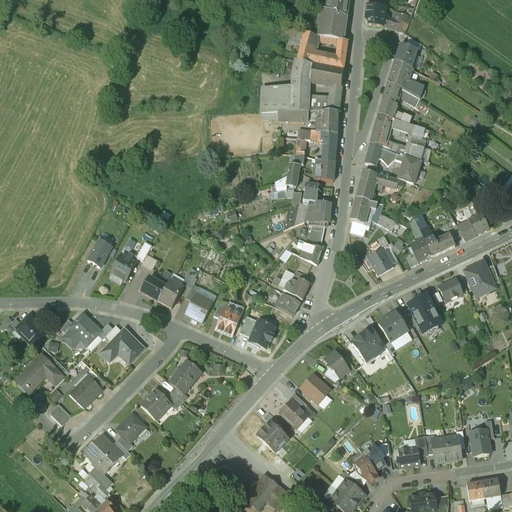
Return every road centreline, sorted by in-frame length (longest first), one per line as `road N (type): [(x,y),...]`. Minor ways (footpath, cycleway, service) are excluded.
road 1 (residential): [(322,327),(316,310),(337,242),(360,0)]
road 2 (secondary): [(322,327),(511,232)]
road 3 (residential): [(179,333),(123,311),(0,304)]
road 4 (secondary): [(150,511),(272,375)]
road 5 (residential): [(179,333),(72,449)]
road 6 (residential): [(371,511),(391,484),(511,466)]
